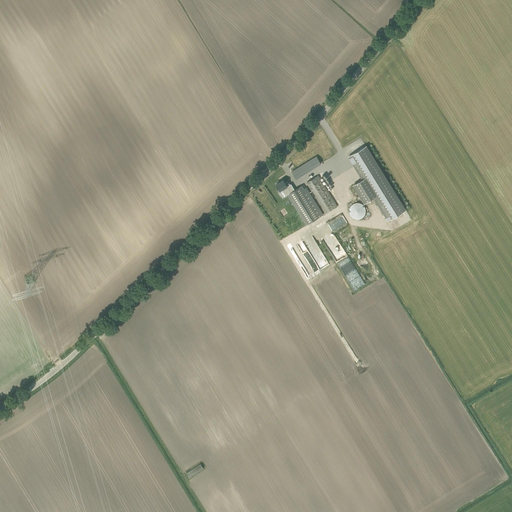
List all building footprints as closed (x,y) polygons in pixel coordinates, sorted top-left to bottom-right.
[(354,185),(365,203),(374,197),(388,220),(405,210),(366,146),(349,156),(363,179),(354,185)] [(295,178),(321,163),(316,156),(291,172),(295,178)] [(326,213),(337,206),(318,175),(307,182),(309,186),(308,187),(309,190),(311,189),(326,213)] [(306,225),(320,215),(323,214),(306,187),(305,188),(303,184),(302,185),(295,190),(291,183),(289,184),(287,181),(285,182),(283,180),(276,184),(280,191),(284,188),(287,194),(299,215),(305,225),(306,225)] [(357,219),(358,219),(359,219),(360,218),(361,218),(362,217),(363,217),(363,216),(364,216),(364,215),(365,214),(365,213),(365,212),(366,211),(366,210),(365,210),(365,209),(365,208),(365,207),(364,206),(363,205),(362,204),(361,203),(360,203),(359,203),(358,202),(357,202),(356,203),(355,203),(354,203),(353,204),(352,204),(352,205),(351,205),(351,206),(350,206),(350,207),(350,208),(349,208),(349,209),(349,210),(349,211),(349,212),(349,213),(350,214),(350,215),(351,215),(351,216),(352,217),(353,218),(354,218),(355,219),(356,219),(357,219)] [(343,216),(330,224),(334,230),(347,222),(343,216)] [(186,473),(190,478),(204,468),(200,463),(186,473)]
